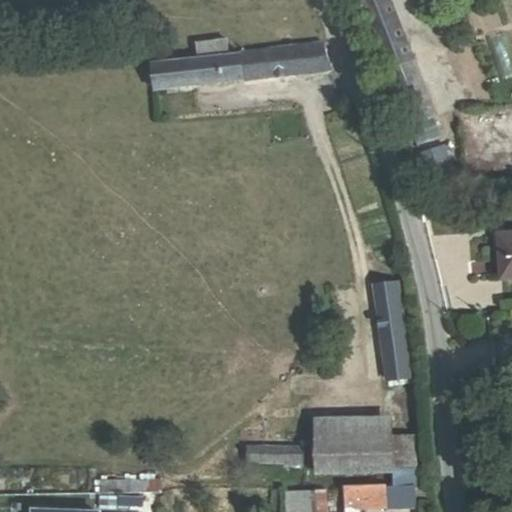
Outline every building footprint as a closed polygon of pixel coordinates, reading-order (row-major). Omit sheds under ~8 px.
[(365,0),(415,126),(439,116),(393,0),(365,0)] [(159,91),(329,69),(321,43),(231,54),(229,41),(201,44),(203,58),(155,64),(159,91)] [(48,51),(47,62),(67,63),(67,52),(48,51)] [(500,278),(511,277),(511,231),(497,233),(500,278)] [(390,379),(413,376),(401,283),(378,286),(390,379)] [(372,472),(395,471),(394,438),(394,418),(320,419),(320,472),(372,472)] [(395,484),(414,484),(414,438),(394,438),(395,471),(395,484)] [(251,463),(306,463),(306,446),(251,446),(251,463)] [(372,485),(395,484),(395,471),(372,472),(372,485)] [(160,488),(160,476),(99,476),(99,488),(138,488),(158,488),(160,488)] [(363,509),(418,508),(418,503),(418,487),(418,484),(414,484),(395,484),(372,485),(348,485),(348,503),(348,509),(363,509)] [(158,507),(158,488),(138,488),(138,507),(158,507)] [(299,511),(330,511),(329,493),(299,494),(299,511)] [(348,511),(348,509),(348,503),(340,503),(340,511),(348,511)]
